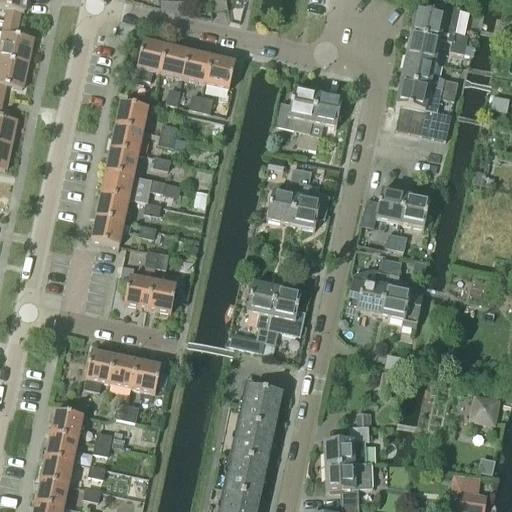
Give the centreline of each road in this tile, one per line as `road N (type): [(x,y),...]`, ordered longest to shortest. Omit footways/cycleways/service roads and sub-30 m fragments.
road 1 (residential): [(289,511),(382,74),(326,60)]
road 2 (tertiary): [(26,315),(91,11)]
road 3 (residential): [(326,60),(91,11)]
road 4 (residential): [(26,315),(173,346)]
road 5 (tertiary): [(0,441),(26,315)]
